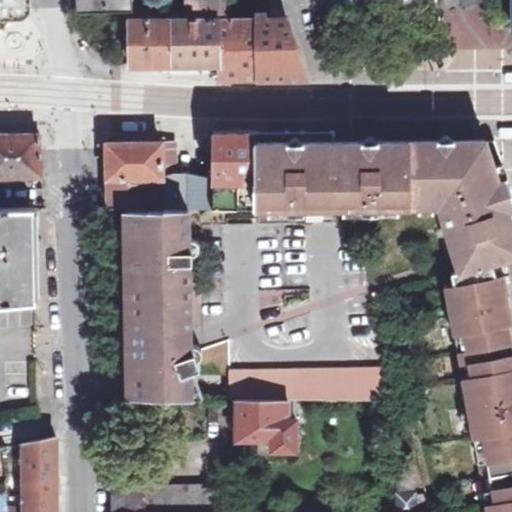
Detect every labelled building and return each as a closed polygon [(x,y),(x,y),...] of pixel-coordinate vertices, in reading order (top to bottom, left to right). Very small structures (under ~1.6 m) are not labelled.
[(0,0),(0,30),(4,27),(27,9),(26,0),(0,0)] [(133,6),(130,6),(131,63),(221,62),(220,15),(219,0),(185,0),(185,14),(178,15),(178,6),(133,6)] [(225,0),(225,15),(238,15),(237,0),(225,0)] [(281,0),(255,0),(255,15),(286,14),(281,0)] [(225,15),(220,15),(221,62),(221,81),(309,80),(293,36),(286,14),(255,15),(238,15),(225,15)] [(327,142),(286,141),(276,137),(276,130),(252,131),(213,131),(213,179),(178,179),(176,141),(108,142),(108,148),(109,206),(160,207),(160,210),(132,209),(132,235),(129,235),(129,258),(129,267),(133,268),(133,326),(145,365),(147,375),(191,375),(190,370),(198,367),(197,361),(199,359),(200,358),(201,355),(202,353),(202,349),(198,343),(190,330),(190,297),(175,272),(175,266),(184,266),(184,261),(193,261),(193,245),(189,244),(189,209),(213,209),(252,210),(252,205),(287,204),(287,211),(301,212),(301,205),(327,204),(359,204),(360,212),(378,212),(377,204),(448,204),(447,212),(445,212),(444,222),(446,229),(452,227),(456,240),(450,242),(455,258),(458,269),(452,271),(461,329),(453,331),(461,376),(464,375),(470,404),(474,404),(479,434),(472,436),(484,503),(486,503),(488,511),(511,511),(511,356),(506,323),(504,310),(510,309),(507,292),(504,275),(508,274),(505,255),(511,252),(511,227),(506,208),(511,206),(511,201),(502,172),(495,174),(485,141),(474,140),(377,142),(370,142),(349,142),(342,142),(327,142)] [(40,133),(0,133),(0,175),(43,174),(40,133)] [(495,174),(502,172),(494,146),(493,141),(485,141),(495,174)] [(0,303),(31,302),(35,301),(33,209),(0,209),(0,303)] [(452,227),(446,229),(450,242),(456,240),(452,227)] [(235,397),(296,398),(380,399),(380,364),(229,368),(230,398),(235,397)] [(295,450),(296,398),(235,397),(235,440),(250,441),(250,455),(270,455),(270,450),(295,450)] [(0,511),(56,511),(57,511),(57,436),(21,443),(21,458),(17,458),(18,507),(6,507),(6,494),(0,494),(0,471),(0,472),(0,471),(0,511)] [(428,511),(421,492),(415,492),(414,462),(394,462),(395,511),(428,511)] [(112,486),(113,511),(237,511),(237,486),(112,486)]
